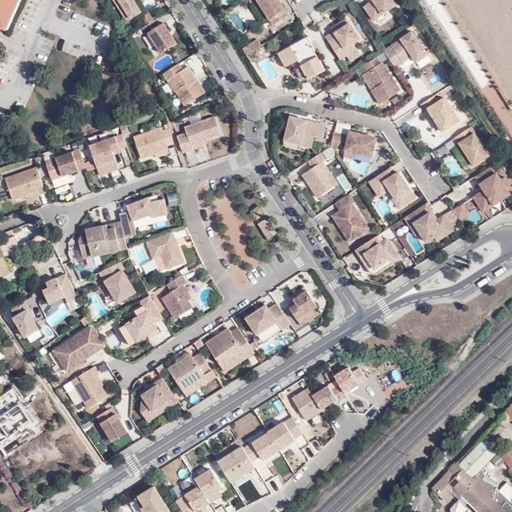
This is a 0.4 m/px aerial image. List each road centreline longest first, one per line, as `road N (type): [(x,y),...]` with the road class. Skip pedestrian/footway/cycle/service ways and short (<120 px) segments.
road 1 (residential): [(89,494),(359,320)]
road 2 (residential): [(255,98),(389,127),(438,205)]
road 3 (residential): [(190,187),(163,177),(0,230)]
road 4 (residential): [(359,320),(456,287),(510,249)]
road 5 (residential): [(497,230),(359,320)]
road 6 (unclassified): [(428,0),(511,127)]
road 7 (residential): [(252,511),(291,493),(356,419)]
road 8 (residential): [(235,302),(127,373)]
road 9 (residential): [(190,187),(189,204),(235,302)]
